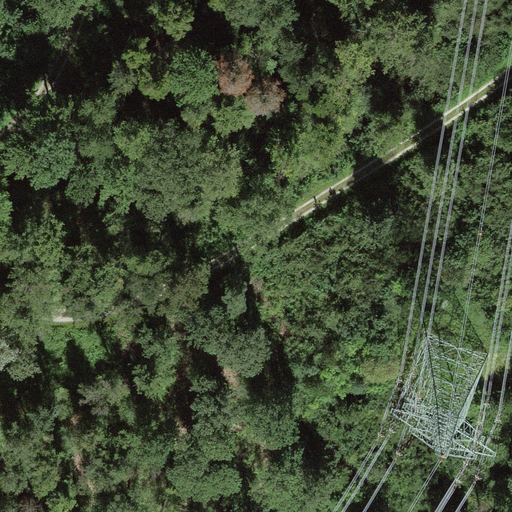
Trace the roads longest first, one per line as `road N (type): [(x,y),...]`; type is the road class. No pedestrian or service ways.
road 1 (track): [(511,58),(310,201),(132,300),(0,306)]
road 2 (track): [(0,140),(47,95),(75,0)]
